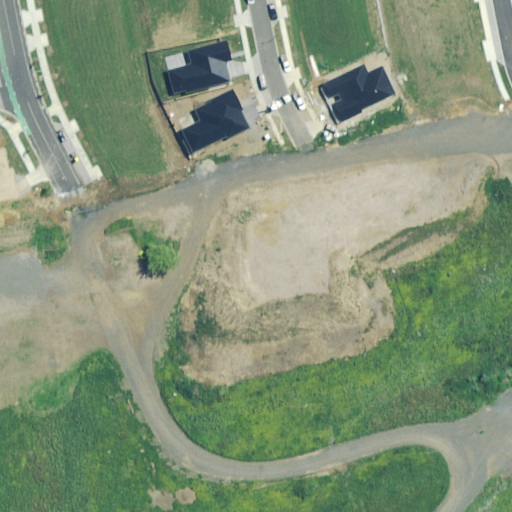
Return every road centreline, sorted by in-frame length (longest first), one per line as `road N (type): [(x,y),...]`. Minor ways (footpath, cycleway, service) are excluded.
road 1 (unknown): [(508,511),(306,140)]
road 2 (unknown): [(70,189),(240,511)]
road 3 (unknown): [(366,511),(511,425)]
road 4 (residential): [(306,140),(275,81),(258,0)]
